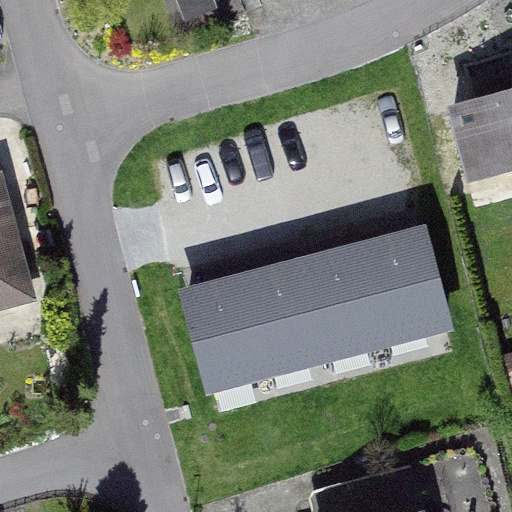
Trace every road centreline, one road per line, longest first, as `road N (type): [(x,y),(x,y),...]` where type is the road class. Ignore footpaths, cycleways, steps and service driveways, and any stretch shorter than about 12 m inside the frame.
road 1 (residential): [(430,0),(393,24),(59,125)]
road 2 (residential): [(140,440),(59,125)]
road 3 (residential): [(140,440),(0,488)]
road 4 (residential): [(59,125),(26,0)]
